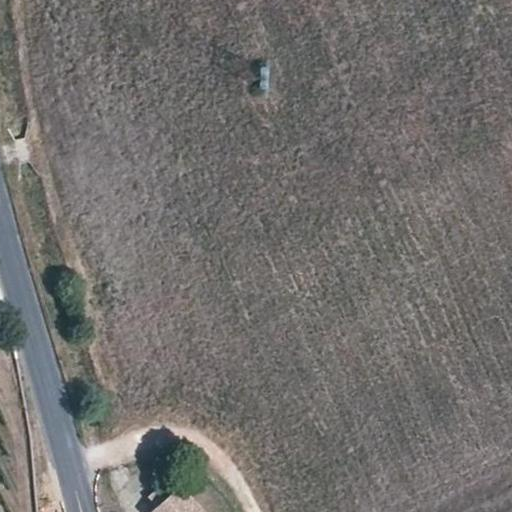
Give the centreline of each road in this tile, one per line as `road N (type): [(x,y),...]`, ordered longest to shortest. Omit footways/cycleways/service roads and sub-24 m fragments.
road 1 (secondary): [(0,191),(76,487)]
road 2 (track): [(64,445),(177,435),(233,479),(247,511)]
